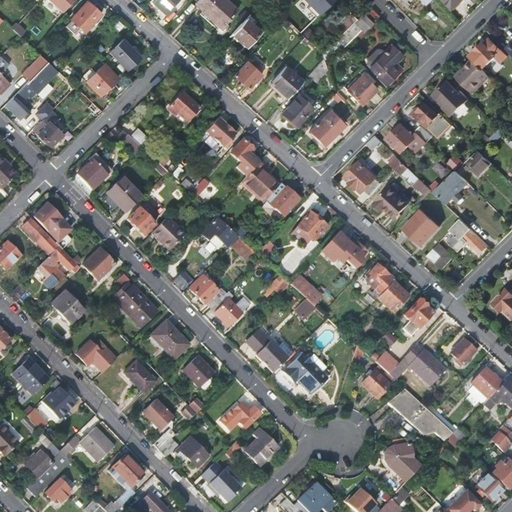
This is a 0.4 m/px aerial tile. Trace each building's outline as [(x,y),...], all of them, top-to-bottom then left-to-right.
[(48,0),(62,12),(74,0),(48,0)] [(156,0),(151,7),(165,20),(174,10),(170,7),(175,0),(156,0)] [(199,0),(196,4),(222,28),(237,11),(225,0),(199,0)] [(302,0),(318,15),(332,0),(302,0)] [(464,0),(441,0),(453,11),(464,0)] [(84,34),(101,16),(86,3),(70,21),(72,22),(79,29),(84,34)] [(274,8),(285,18),(285,19),(289,14),(278,3),(274,8)] [(340,34),(352,22),(355,19),(348,11),(332,26),(340,34)] [(355,19),(352,22),(364,34),(373,25),(362,13),(355,19)] [(245,21),(232,36),(246,48),(259,33),(245,21)] [(74,35),(79,29),(72,22),(66,28),(74,35)] [(19,37),(24,32),(17,25),(12,31),(19,37)] [(334,40),(328,46),(333,51),(339,45),(334,40)] [(141,58),(124,41),(111,55),(128,72),(141,58)] [(483,71),(495,58),(501,64),(510,54),(506,50),(504,49),(501,51),(493,42),(487,48),(483,44),(469,58),(472,61),(483,71)] [(385,53),(370,67),(370,68),(378,77),(377,78),(385,86),(401,70),(394,63),(401,57),(391,47),(385,53)] [(367,60),(368,64),(370,67),(385,53),(381,50),(377,50),(367,60)] [(41,70),(48,63),(41,57),(35,64),(41,70)] [(321,61),(309,75),(317,81),(329,68),(321,61)] [(455,78),(472,94),(488,76),(483,71),(472,61),(455,78)] [(247,62),(234,77),(249,90),(262,75),(247,62)] [(49,64),(28,84),(33,88),(42,79),(45,81),(56,71),(49,64)] [(100,97),(118,81),(104,66),(86,82),(100,97)] [(287,68),(271,85),(287,100),(302,83),(287,68)] [(2,73),(0,70),(0,92),(1,93),(11,84),(0,74),(2,73)] [(360,105),(374,91),(360,76),(346,91),(360,105)] [(435,96),(446,108),(445,110),(453,117),(469,100),(461,92),(459,94),(447,83),(435,96)] [(182,95),(169,109),(172,112),(177,116),(186,124),(199,110),(182,95)] [(297,97),(282,114),(297,127),(310,113),(303,107),(305,104),(297,97)] [(27,112),(15,99),(7,106),(20,119),(27,112)] [(415,117),(438,139),(452,126),(440,114),(438,117),(426,105),(415,117)] [(322,146),(343,124),(330,111),(308,133),(322,146)] [(31,130),(43,118),(39,114),(27,126),(31,130)] [(39,135),(51,147),(57,141),(59,142),(64,137),(55,129),(57,127),(47,117),(32,131),(38,136),(39,135)] [(234,136),(217,120),(205,133),(224,151),(230,145),(228,142),(234,136)] [(387,139),(401,153),(409,145),(414,150),(424,141),(416,133),(412,137),(401,126),(387,139)] [(416,133),(424,141),(427,144),(433,138),(422,127),(416,133)] [(499,129),(488,140),(492,144),(503,133),(499,129)] [(130,138),(138,146),(143,150),(147,154),(157,163),(164,155),(137,131),(130,138)] [(121,143),(132,153),(138,146),(130,138),(128,136),(121,143)] [(375,137),(367,145),(372,151),(381,142),(375,137)] [(243,142),(230,155),(241,165),(254,152),(243,142)] [(467,167),(472,172),(474,169),(480,175),(491,164),(480,152),(469,164),(470,165),(467,167)] [(143,158),(156,170),(164,178),(168,174),(157,163),(147,154),(143,158)] [(457,169),(464,162),(457,154),(449,161),(457,169)] [(0,155),(0,187),(3,190),(18,175),(6,164),(7,163),(0,156),(0,155)] [(389,162),(398,170),(404,164),(395,156),(389,162)] [(94,161),(78,175),(92,190),(107,175),(99,166),(94,161)] [(99,166),(107,175),(112,171),(103,162),(99,166)] [(242,183),(263,202),(277,187),(262,175),(265,171),(259,164),(242,183)] [(377,179),(360,164),(346,179),(350,183),(349,184),(357,191),(358,190),(362,194),(364,192),(370,197),(381,185),(376,180),(377,179)] [(398,170),(408,180),(414,174),(404,164),(398,170)] [(462,165),(456,172),(461,177),(467,170),(462,165)] [(149,177),(156,185),(164,178),(156,170),(149,177)] [(456,172),(434,193),(446,205),(467,183),(461,177),(456,172)] [(128,220),(144,237),(155,226),(140,209),(169,180),(171,182),(174,179),(168,173),(168,174),(164,178),(156,185),(142,199),(127,213),(131,217),(128,220)] [(124,180),(109,195),(127,213),(142,199),(124,180)] [(181,185),(190,193),(194,188),(186,180),(181,185)] [(239,186),(260,205),(263,202),(242,183),(239,186)] [(285,188),(281,183),(277,187),(263,202),(260,205),(259,207),(270,217),(276,210),(283,216),(299,199),(286,187),(285,188)] [(467,183),(446,205),(448,207),(454,200),(459,205),(465,199),(460,194),(469,185),(467,183)] [(409,206),(391,189),(376,206),(384,213),(386,210),(396,220),(409,206)] [(33,218),(57,241),(64,233),(68,229),(59,220),(60,218),(46,205),(33,218)] [(405,230),(422,247),(440,228),(422,211),(405,230)] [(309,212),(295,227),(296,228),(289,236),(301,247),(308,239),(312,242),(326,226),(309,212)] [(167,217),(151,234),(169,252),(186,235),(167,217)] [(22,228),(49,256),(58,247),(54,243),(31,219),(22,228)] [(218,219),(201,235),(209,243),(215,237),(227,248),(237,237),(234,234),(218,219)] [(453,229),(458,234),(450,242),(460,252),(469,243),(481,254),(489,246),(462,220),(453,229)] [(57,241),(54,243),(58,247),(60,249),(70,239),(64,233),(57,241)] [(331,265),(339,256),(349,244),(337,234),(318,254),(324,260),(325,259),(331,265)] [(227,287),(248,266),(245,263),(255,252),(239,237),(219,259),(229,268),(218,279),(227,287)] [(339,256),(357,271),(364,263),(362,261),(368,254),(352,240),(349,244),(339,256)] [(267,242),(256,254),(261,259),(273,247),(267,242)] [(6,243),(0,249),(0,266),(5,271),(15,262),(20,257),(6,243)] [(443,258),(437,264),(442,270),(455,257),(440,243),(433,250),(441,257),(443,258)] [(36,269),(45,279),(42,282),(50,290),(64,277),(65,276),(57,268),(54,264),(58,260),(70,271),(71,270),(76,265),(72,261),(60,249),(58,247),(49,256),(44,261),(36,269)] [(99,249),(82,266),(97,281),(114,264),(99,249)] [(427,256),(434,261),(436,263),(441,257),(433,250),(427,256)] [(77,267),(76,265),(71,270),(74,273),(79,268),(78,266),(77,267)] [(373,281),(369,285),(381,296),(393,283),(394,281),(378,266),(368,277),(373,281)] [(123,275),(114,284),(120,290),(126,284),(129,281),(123,275)] [(190,292),(206,307),(207,306),(211,310),(228,294),(224,290),(220,294),(202,276),(191,286),(189,288),(192,290),(190,292)] [(280,276),(263,294),(265,295),(262,298),(268,304),(281,292),(284,295),(289,290),(286,288),(289,285),(280,276)] [(175,284),(184,292),(189,288),(191,286),(182,277),(175,284)] [(378,299),(394,314),(409,298),(393,283),(381,296),(378,299)] [(8,296),(15,303),(27,292),(20,284),(8,296)] [(116,302),(141,327),(156,311),(131,287),(130,288),(126,284),(120,290),(113,296),(117,301),(116,302)] [(511,294),(508,291),(494,305),(503,313),(504,311),(511,316),(511,294)] [(51,306),(69,325),(83,312),(65,292),(51,306)] [(306,300),(313,306),(316,303),(305,293),(302,296),(306,300)] [(228,294),(211,310),(229,327),(242,314),(229,300),(231,298),(228,294)] [(296,310),(305,319),(316,309),(313,306),(306,300),(296,310)] [(420,301),(404,317),(410,322),(402,330),(410,338),(422,325),(423,327),(427,323),(426,321),(433,314),(426,308),(427,307),(420,301)] [(189,346),(165,321),(150,336),(163,349),(164,348),(175,360),(189,346)] [(0,327),(0,350),(11,340),(0,327)] [(247,342),(252,348),(264,336),(258,331),(247,342)] [(266,339),(264,336),(252,348),(254,350),(266,339)] [(278,347),(271,341),(270,342),(266,339),(254,350),(258,354),(256,356),(273,373),(288,358),(294,353),(283,342),(278,347)] [(461,368),(476,352),(463,340),(451,354),(458,360),(456,363),(461,368)] [(89,342),(76,355),(87,367),(92,362),(102,373),(116,360),(100,344),(95,348),(89,342)] [(402,361),(430,388),(445,372),(417,345),(406,356),(402,361)] [(352,351),(350,359),(357,361),(359,353),(352,351)] [(326,380),(301,354),(282,373),(292,384),(295,381),(310,396),(326,380)] [(388,375),(396,366),(385,355),(376,364),(378,366),(388,375)] [(213,374),(196,357),(182,371),(199,388),(213,374)] [(49,380),(29,359),(13,375),(34,396),(49,380)] [(124,373),(143,395),(156,383),(136,362),(124,373)] [(360,384),(376,399),(394,380),(388,375),(378,366),(360,384)] [(470,384),(487,400),(502,384),(485,369),(470,384)] [(502,384),(487,400),(481,407),(484,410),(491,403),(494,406),(496,404),(499,406),(501,405),(504,408),(506,405),(511,411),(511,410),(511,389),(504,382),(502,384)] [(52,397),(58,404),(66,411),(74,404),(58,387),(50,396),(52,397)] [(387,404),(423,439),(435,437),(443,445),(453,435),(404,390),(387,404)] [(48,401),(54,408),(58,404),(52,397),(48,401)] [(189,405),(195,412),(201,406),(195,400),(189,405)] [(173,419),(155,401),(142,413),(159,432),(173,419)] [(241,432),(260,414),(253,407),(247,414),(239,406),(230,415),(228,413),(215,425),(224,435),(234,425),(241,432)] [(194,415),(188,408),(183,413),(190,420),(194,415)] [(25,417),(37,428),(38,430),(45,423),(32,410),(25,417)] [(503,412),(496,419),(501,424),(508,417),(503,412)] [(18,422),(30,435),(37,428),(25,417),(24,416),(18,422)] [(17,445),(0,426),(0,455),(3,459),(17,445)] [(502,432),(493,442),(502,451),(510,445),(511,446),(511,435),(502,426),(499,429),(502,432)] [(75,435),(59,451),(64,456),(79,442),(98,462),(114,448),(95,427),(80,441),(75,435)] [(258,466),(277,448),(259,430),(253,436),(257,440),(244,452),(258,466)] [(168,431),(152,445),(158,452),(170,440),(174,436),(168,431)] [(188,459),(197,469),(209,457),(191,438),(173,455),(182,465),(188,459)] [(158,452),(164,458),(172,450),(175,445),(170,440),(158,452)] [(236,440),(228,448),(233,453),(241,446),(236,440)] [(24,466),(35,477),(24,489),(34,499),(59,472),(69,461),(64,456),(59,451),(51,443),(46,448),(54,457),(48,463),(38,452),(24,466)] [(384,466),(385,467),(389,472),(378,482),(392,498),(402,488),(405,484),(412,477),(421,468),(413,460),(411,446),(391,450),(390,450),(389,450),(388,451),(387,451),(386,452),(385,453),(384,454),(384,455),(383,456),(383,457),(383,458),(382,459),(382,460),(382,461),(383,462),(383,463),(383,464),(383,465),(384,465),(384,466)] [(497,470),(492,475),(508,491),(511,486),(511,464),(507,460),(502,465),(500,464),(495,468),(497,470)] [(212,489),(225,502),(239,488),(213,462),(199,475),(206,483),(204,485),(210,491),(212,489)] [(135,481),(117,463),(100,479),(112,492),(116,489),(121,494),(135,481)] [(504,490),(489,475),(477,486),(480,489),(478,491),(483,497),(485,495),(492,502),(504,490)] [(73,495),(59,478),(43,493),(50,501),(53,498),(60,506),(73,495)] [(316,484),(292,506),(298,511),(307,511),(309,511),(310,511),(318,511),(321,509),(324,511),(328,511),(336,505),(316,484)] [(392,498),(398,505),(408,494),(402,488),(392,498)] [(346,503),(355,511),(372,511),(378,506),(363,491),(354,499),(352,498),(346,503)] [(467,491),(445,511),(470,511),(472,510),(473,511),(481,505),(467,491)] [(168,511),(150,493),(134,508),(135,509),(132,511),(133,511),(143,511),(145,510),(146,511),(168,511)] [(105,506),(102,510),(103,511),(114,511),(122,505),(123,504),(117,499),(111,504),(109,501),(105,506)] [(279,506),(284,511),(298,511),(292,506),(286,499),(279,506)] [(92,501),(83,511),(93,511),(98,507),(96,505),(92,501)] [(96,505),(98,507),(102,510),(105,506),(99,501),(96,505)] [(387,503),(378,511),(398,511),(400,510),(393,503),(390,506),(387,503)]
